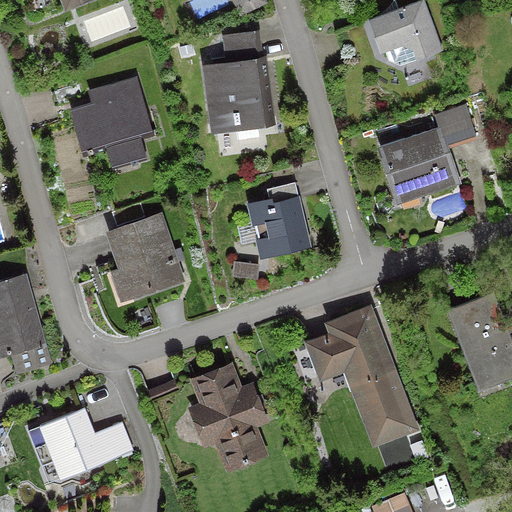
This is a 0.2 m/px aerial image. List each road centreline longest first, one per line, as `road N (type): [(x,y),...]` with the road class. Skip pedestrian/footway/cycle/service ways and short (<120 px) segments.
road 1 (residential): [(0,80),(66,321),(81,347),(104,361)]
road 2 (residential): [(281,0),(364,275)]
road 3 (residential): [(364,275),(104,361)]
road 4 (residential): [(511,226),(364,275)]
